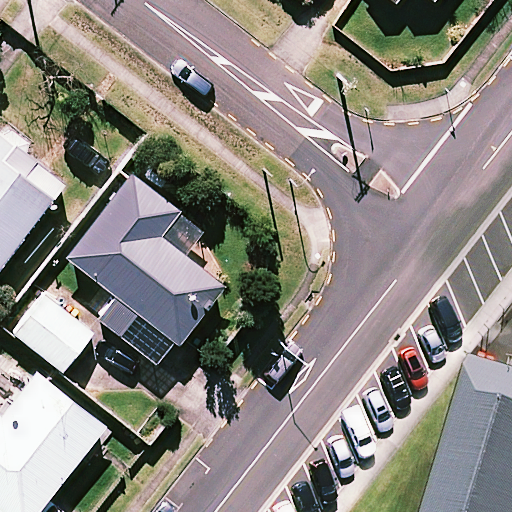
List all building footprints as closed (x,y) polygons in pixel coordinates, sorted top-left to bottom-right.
[(0,264),(54,196),(21,171),(33,156),(27,151),(32,144),(5,123),(0,129),(0,264)] [(129,168),(63,252),(113,292),(95,315),(153,361),(172,337),(178,342),(181,337),(225,282),(160,231),(179,206),(129,168)] [(12,332),(60,369),(91,329),(43,292),(12,332)] [(511,511),(511,373),(478,363),(432,511),(511,511)] [(0,508),(4,511),(33,511),(105,421),(35,367),(0,412),(0,508)]
